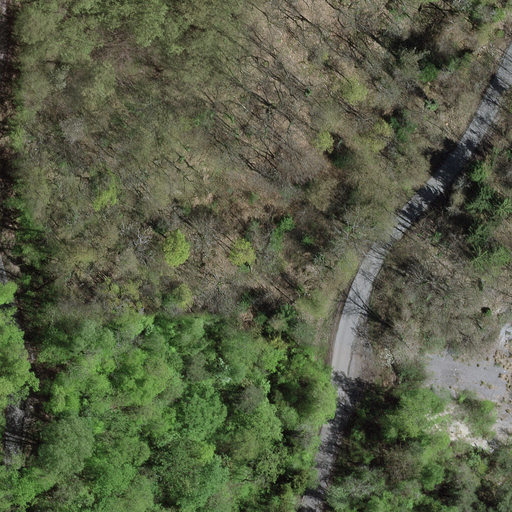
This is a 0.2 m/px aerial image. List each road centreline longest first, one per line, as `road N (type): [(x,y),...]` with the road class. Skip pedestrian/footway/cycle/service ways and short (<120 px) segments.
road 1 (residential): [(511,47),(377,245),(345,323),(309,511)]
road 2 (secondary): [(271,511),(239,0)]
road 3 (residential): [(13,511),(6,464),(13,310),(0,223)]
